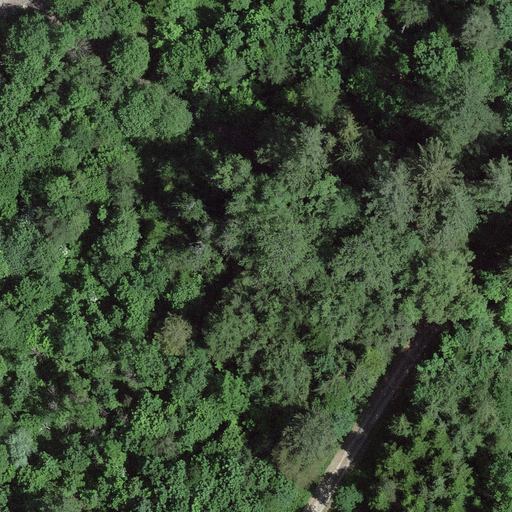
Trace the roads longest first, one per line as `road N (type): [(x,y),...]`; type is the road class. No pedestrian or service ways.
road 1 (track): [(47,0),(165,101),(491,274)]
road 2 (track): [(316,511),(443,312),(511,260)]
